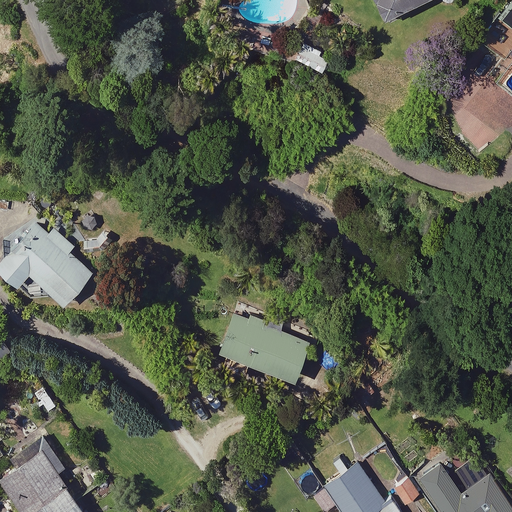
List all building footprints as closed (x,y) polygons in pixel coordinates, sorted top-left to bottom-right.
[(382,0),(386,10),(412,0),(382,0)] [(511,0),(507,0),(505,3),(479,36),(501,54),(507,46),(511,50),(511,0)] [(329,56),(305,46),(300,59),(324,69),(329,56)] [(0,253),(0,265),(31,295),(57,295),(67,304),(97,272),(35,215),(0,253)] [(312,338),(236,307),(221,346),(232,351),(227,362),(246,369),(251,357),(296,375),(312,338)] [(0,358),(13,350),(0,330),(0,358)] [(333,443),(320,423),(294,440),(308,460),(333,443)] [(68,464),(43,428),(10,450),(20,464),(3,475),(28,511),(91,511),(62,468),(68,464)] [(511,511),(511,502),(479,453),(454,470),(445,456),(421,471),(448,511),(511,511)] [(326,481),(338,497),(347,511),(405,511),(391,492),(386,496),(359,458),(326,481)] [(413,477),(396,488),(406,503),(423,492),(413,477)] [(338,497),(326,481),(312,491),(323,507),(338,497)]
